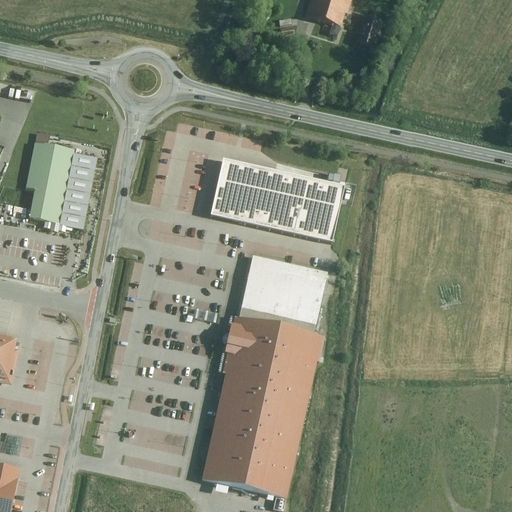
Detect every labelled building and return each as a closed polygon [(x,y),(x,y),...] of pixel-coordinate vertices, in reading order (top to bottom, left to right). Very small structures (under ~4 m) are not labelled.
[(329,36),(338,38),(341,29),(346,14),(348,15),(352,0),(310,0),(305,18),(332,27),(329,36)] [(364,17),(356,44),(377,50),(385,23),(364,17)] [(292,29),(281,31),(282,37),(293,35),(292,29)] [(69,231),(86,234),(100,164),(76,159),(76,155),(50,150),(52,141),(40,138),(38,148),(37,148),(28,195),(36,197),(33,212),(31,224),(48,227),(46,233),(53,235),(53,237),(60,238),(61,236),(68,237),(69,231)] [(254,173),(236,169),(222,165),(209,220),(331,247),(343,193),(254,173)] [(313,339),(326,277),(249,260),(237,322),(313,339)] [(205,320),(216,323),(219,314),(208,311),(205,320)] [(313,339),(237,322),(200,483),(284,502),(321,341),(313,339)] [(0,384),(14,387),(21,352),(17,351),(19,341),(0,337),(0,384)] [(0,511),(15,511),(24,474),(0,468),(0,511)]
